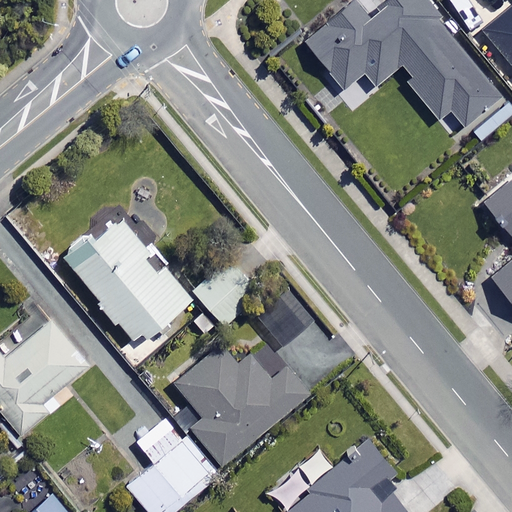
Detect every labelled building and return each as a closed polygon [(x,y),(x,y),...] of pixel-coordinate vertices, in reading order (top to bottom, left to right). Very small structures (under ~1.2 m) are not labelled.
[(363,69),(374,83),(402,61),(411,73),(406,77),(437,116),(449,106),(463,124),(502,93),(428,0),(380,0),(367,11),(357,0),(346,0),(302,35),(342,86),(363,69)] [(511,2),(483,27),(511,61),(511,2)] [(511,173),(483,197),(511,232),(511,255),(491,274),(511,299),(511,173)] [(67,253),(101,293),(95,299),(113,320),(119,315),(135,333),(142,327),(146,332),(192,293),(162,258),(157,263),(115,213),(67,253)] [(250,288),(230,265),(198,293),(218,316),(250,288)] [(87,360),(50,314),(5,351),(0,345),(0,404),(21,430),(54,403),(46,393),(87,360)] [(250,347),(217,343),(171,380),(198,413),(187,422),(218,461),(309,389),(284,358),(268,371),(250,347)] [(170,511),(220,469),(188,431),(183,436),(164,414),(136,438),(152,457),(125,480),(152,511),(170,511)] [(410,511),(384,478),(398,467),(372,435),(278,510),(279,511),(410,511)] [(70,511),(52,489),(24,511),(70,511)]
